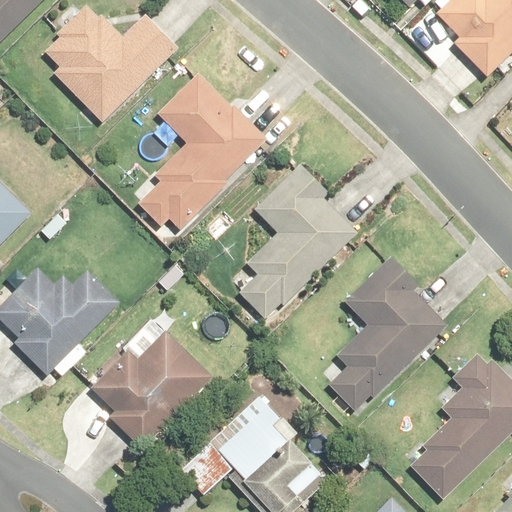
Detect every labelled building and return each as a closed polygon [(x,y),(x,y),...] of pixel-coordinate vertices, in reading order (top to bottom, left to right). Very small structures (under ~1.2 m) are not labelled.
[(0,0),(0,40),(4,44),(47,0),(0,0)] [(403,0),(412,9),(420,1),(429,10),(439,0),(403,0)] [(511,0),(456,0),(442,15),(466,39),(459,46),(494,82),(511,63),(511,0)] [(106,122),(184,46),(152,13),(128,37),(109,18),(106,21),(91,6),(65,32),(68,36),(50,54),(63,67),(57,73),(106,122)] [(208,74),(163,115),(191,145),(161,173),(168,181),(143,204),(165,228),(174,220),(183,230),(235,183),(233,180),(272,144),(208,74)] [(332,192),(307,165),(260,208),(283,234),(252,263),(262,273),(243,291),(267,316),(283,301),(289,308),(364,237),(327,197),(332,192)] [(0,248),(37,211),(0,175),(0,248)] [(425,285),(399,257),(351,303),(374,326),(340,358),(349,367),(331,384),(357,412),(374,396),(379,402),(454,330),(418,292),(425,285)] [(44,269),(2,314),(27,338),(21,344),(52,375),(59,367),(69,377),(91,354),(85,348),(128,303),(95,272),(83,284),(73,275),(62,287),(44,269)] [(137,346),(97,386),(121,410),(115,417),(148,450),(219,379),(173,333),(149,358),(137,346)] [(459,375),(469,387),(445,408),(457,421),(430,444),(432,447),(415,462),(446,497),(511,439),(511,376),(499,362),(493,367),(482,355),(459,375)] [(292,423),(267,396),(186,473),(208,496),(231,475),(266,511),(304,511),(337,482),(286,428),(292,423)] [(404,511),(396,503),(386,511),(404,511)]
